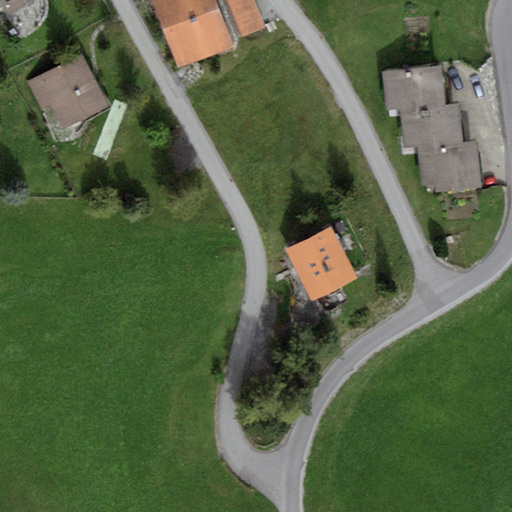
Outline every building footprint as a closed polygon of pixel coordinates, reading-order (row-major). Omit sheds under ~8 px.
[(0,0),(0,2),(9,18),(39,0),(0,0)] [(233,47),(214,0),(151,0),(177,68),(233,47)] [(264,27),(252,0),(226,0),(242,36),(264,27)] [(108,107),(82,56),(27,83),(42,111),(52,107),(64,130),(108,107)] [(385,111),(400,109),(404,149),(418,148),(422,187),(435,185),(436,193),(481,188),(480,180),(476,141),(463,143),(459,103),(445,104),(441,67),(381,73),(385,111)] [(313,302),(357,280),(330,228),(286,251),(313,302)]
